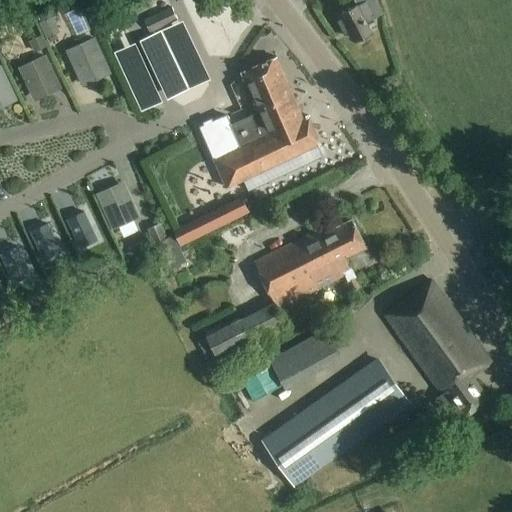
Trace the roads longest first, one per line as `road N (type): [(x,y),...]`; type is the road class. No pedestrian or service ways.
road 1 (tertiary): [(439,234),(274,0)]
road 2 (tertiary): [(511,347),(439,234)]
